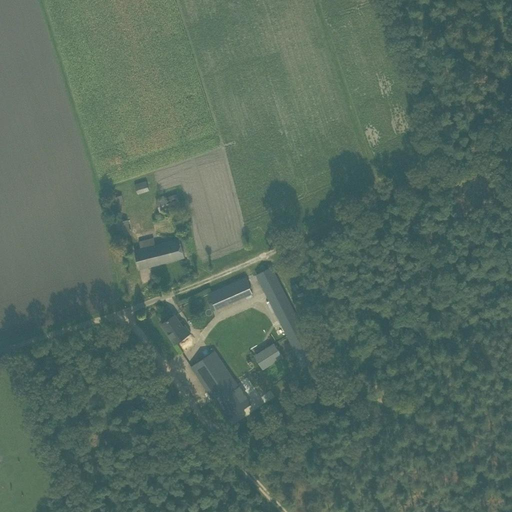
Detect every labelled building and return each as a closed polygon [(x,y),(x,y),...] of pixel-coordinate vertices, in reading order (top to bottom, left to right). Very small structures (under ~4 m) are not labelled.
[(149,191),(147,181),(135,185),(138,194),(149,191)] [(160,212),(180,205),(176,195),(156,201),(160,212)] [(131,234),(127,220),(116,223),(119,237),(131,234)] [(139,269),(185,257),(180,238),(154,245),(152,239),(138,243),(139,248),(134,249),(139,269)] [(301,368),(316,361),(271,267),(256,274),(301,368)] [(210,295),(216,310),(252,295),(246,280),(210,295)] [(183,327),(180,323),(174,315),(161,324),(175,343),(190,333),(184,325),(183,327)] [(369,357),(379,352),(375,344),(364,349),(366,353),(367,353),(369,357)] [(275,346),(256,359),(264,371),(274,364),(283,358),(275,346)] [(250,404),(215,351),(191,367),(227,420),(250,404)]
